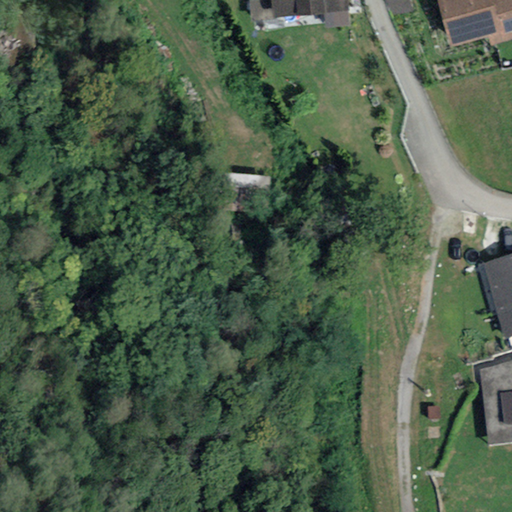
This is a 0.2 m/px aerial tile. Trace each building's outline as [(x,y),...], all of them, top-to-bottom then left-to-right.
[(349,0),(272,0),(274,14),(350,8),(349,0)] [(385,0),(386,2),(389,1),(392,15),(413,10),(410,0),(385,0)] [(511,0),(439,0),(451,43),(488,33),(490,42),(511,36),(511,0)] [(511,261),(486,269),(506,344),(511,342),(511,261)] [(511,364),(480,373),(489,449),(511,445),(511,364)]
